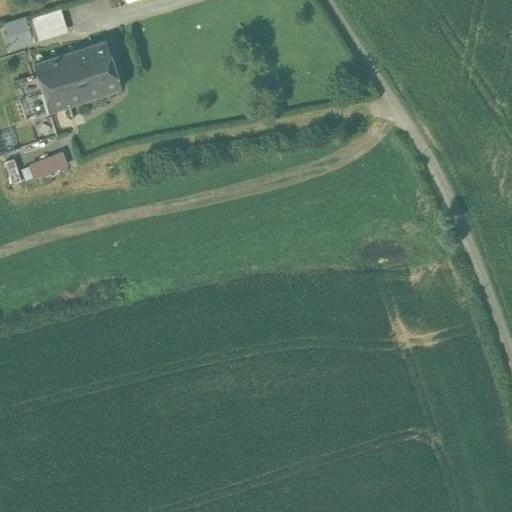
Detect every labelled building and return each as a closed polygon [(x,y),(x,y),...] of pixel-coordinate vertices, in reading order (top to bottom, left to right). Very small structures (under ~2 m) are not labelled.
[(60,7),(26,18),(32,39),(67,28),(60,7)] [(13,47),(33,41),(32,39),(26,18),(6,25),(13,47)] [(103,40),(33,63),(48,110),(118,87),(103,40)] [(23,162),(62,148),(56,133),(17,147),(23,162)] [(35,176),(66,163),(61,150),(29,163),(35,176)]
